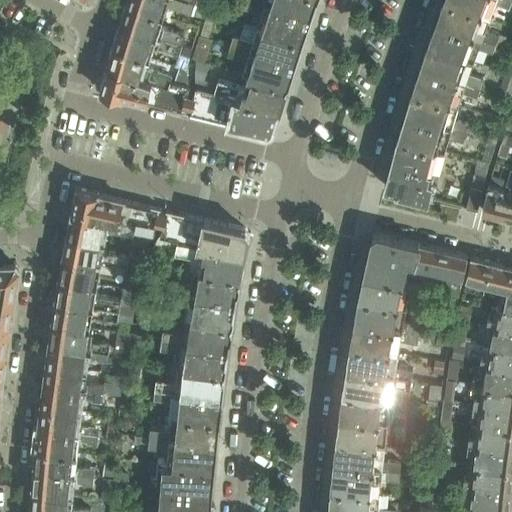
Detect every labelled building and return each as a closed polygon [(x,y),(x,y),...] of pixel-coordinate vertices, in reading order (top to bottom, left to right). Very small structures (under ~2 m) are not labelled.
[(128,0),(128,2),(163,14),(167,4),(191,12),(194,2),(188,0),(128,0)] [(261,12),(257,26),(303,41),(311,18),(256,0),(244,0),(243,6),(261,12)] [(256,0),(311,18),(316,0),(256,0)] [(445,0),(438,21),(497,42),(500,33),(485,28),(490,15),(450,0),(445,0)] [(450,0),(490,15),(495,1),(509,7),(511,0),(450,0)] [(124,13),(121,22),(181,44),(184,34),(159,26),(163,14),(128,2),(127,4),(125,5),(123,11),(124,13)] [(194,14),(203,17),(207,8),(197,5),(194,14)] [(200,34),(210,37),(218,13),(208,10),(200,34)] [(430,44),(474,60),(479,46),(493,51),(497,42),(438,21),(430,44)] [(115,44),(149,56),(153,46),(177,55),(191,59),(194,49),(181,44),(121,22),(120,22),(119,24),(121,24),(118,32),(116,34),(114,40),(115,42),(115,44)] [(234,33),(230,43),(296,63),(303,41),(257,26),(252,39),(234,33)] [(213,38),(210,37),(200,34),(193,57),(206,61),(213,38)] [(242,72),(249,74),(287,86),(288,84),(290,82),(296,63),(230,43),(227,52),(247,58),(242,72)] [(107,65),(108,65),(167,86),(170,79),(170,76),(146,67),(149,56),(115,44),(114,46),(112,47),(110,53),(111,56),(109,64),(107,64),(107,65)] [(422,66),(481,86),(484,77),(470,73),(474,60),(430,44),(422,66)] [(191,85),(170,79),(167,86),(108,65),(107,73),(105,72),(101,84),(103,85),(106,90),(105,92),(122,96),(122,95),(184,111),(185,108),(190,112),(194,96),(188,94),(191,85)] [(414,89),(460,104),(464,91),(478,95),(481,86),(422,66),(414,89)] [(500,93),(511,96),(511,72),(507,70),(500,93)] [(215,89),(280,109),(283,98),(285,97),(287,90),(286,88),(287,86),(249,74),(245,87),(219,78),(215,89)] [(197,86),(194,96),(190,112),(269,131),(276,127),(280,115),(279,113),(280,109),(215,89),(215,91),(197,86)] [(414,89),(407,112),(467,131),(481,135),(483,128),(469,124),(470,122),(455,118),(460,104),(414,89)] [(400,136),(437,147),(446,149),(450,136),(464,141),(467,131),(407,112),(400,136)] [(511,136),(504,134),(502,142),(511,145),(511,136)] [(437,147),(400,136),(399,136),(386,185),(387,186),(387,187),(435,198),(442,170),(432,168),(437,147)] [(511,146),(503,144),(500,151),(511,154),(511,146)] [(468,206),(478,208),(487,172),(476,170),(468,206)] [(511,188),(503,186),(490,183),(484,209),(511,216),(511,188)] [(135,221),(134,228),(156,233),(158,224),(160,224),(164,208),(99,192),(82,187),(82,190),(77,192),(75,192),(73,204),(74,205),(73,211),(71,211),(135,221)] [(178,240),(245,253),(246,248),(248,247),(250,235),(246,228),(164,208),(160,224),(162,225),(160,234),(179,238),(178,240)] [(68,234),(105,240),(107,229),(133,232),(134,228),(135,221),(71,211),(71,212),(73,213),(70,222),(68,223),(67,230),(68,232),(68,234)] [(133,232),(132,244),(147,246),(156,233),(134,228),(133,232)] [(373,237),(365,272),(403,281),(408,259),(415,261),(419,243),(378,233),(373,237)] [(62,254),(62,255),(143,267),(145,256),(104,251),(105,240),(68,234),(68,236),(66,237),(65,243),(66,246),(64,255),(62,254)] [(204,256),(201,269),(240,276),(240,274),(242,273),(244,266),(242,264),(245,253),(178,240),(176,251),(204,256)] [(419,243),(415,261),(440,268),(436,288),(458,293),(467,254),(447,250),(419,243)] [(60,275),(60,277),(98,283),(99,272),(132,277),(131,288),(139,289),(143,267),(62,255),(62,256),(64,256),(62,265),(60,266),(59,273),(60,275)] [(492,282),(497,262),(471,255),(465,283),(484,287),(486,280),(492,282)] [(499,304),(511,305),(511,265),(497,262),(492,282),(504,285),(499,304)] [(0,311),(13,313),(14,305),(20,268),(16,264),(0,264),(0,311)] [(173,279),(171,288),(236,300),(237,291),(240,288),(241,281),(240,278),(240,276),(201,269),(195,267),(192,283),(173,279)] [(365,272),(360,296),(407,306),(410,292),(426,295),(428,286),(403,281),(365,272)] [(58,289),(57,299),(120,308),(122,298),(96,294),(98,283),(60,277),(60,279),(58,281),(57,287),(58,289)] [(140,309),(148,311),(153,287),(144,285),(140,309)] [(186,316),(232,323),(232,322),(234,318),(235,312),(234,309),(236,300),(171,288),(169,298),(189,301),(186,316)] [(356,320),(419,332),(421,323),(404,319),(407,306),(360,296),(358,305),(356,320)] [(53,318),(53,320),(91,326),(92,316),(134,321),(135,310),(120,308),(57,299),(56,305),(54,309),(53,310),(52,316),(53,318)] [(511,305),(499,304),(497,304),(495,317),(489,316),(488,323),(511,326),(511,305)] [(0,350),(7,352),(13,313),(0,311),(0,350)] [(232,323),(186,316),(184,331),(164,328),(163,337),(228,348),(229,338),(231,335),(232,328),(231,325),(232,323)] [(91,326),(53,320),(53,322),(51,324),(50,329),(51,332),(50,341),(110,350),(111,342),(101,340),(101,342),(91,341),(94,326),(91,326)] [(419,332),(356,320),(352,343),(399,352),(401,338),(417,341),(419,332)] [(490,343),(511,345),(511,326),(488,323),(487,329),(492,330),(490,343)] [(178,365),(224,371),(225,370),(227,367),(228,361),(226,356),(228,348),(163,337),(161,347),(181,350),(178,365)] [(47,363),(88,369),(90,355),(99,356),(99,358),(109,360),(110,350),(50,341),(49,351),(47,353),(46,358),(47,361),(47,363)] [(348,367),(412,377),(414,368),(397,365),(399,352),(352,343),(348,367)] [(480,362),(511,366),(511,345),(490,343),(489,356),(481,355),(480,362)] [(483,383),(511,386),(511,366),(480,362),(480,369),(485,370),(483,383)] [(45,383),(105,392),(106,383),(96,382),(96,384),(87,382),(88,369),(47,363),(47,364),(45,366),(44,371),(46,374),(45,383)] [(224,371),(178,365),(176,381),(157,378),(156,387),(223,395),(226,377),(224,373),(224,371)] [(348,367),(345,391),(392,398),(395,384),(411,386),(412,377),(348,367)] [(42,402),(42,404),(83,410),(85,396),(95,398),(94,400),(103,401),(105,392),(45,383),(44,392),(41,395),(41,400),(42,402)] [(475,395),(474,402),(511,407),(511,386),(483,383),(482,396),(475,395)] [(172,413),(172,414),(220,419),(223,395),(156,387),(154,397),(169,399),(167,413),(172,413)] [(345,391),(342,414),(407,423),(408,414),(390,412),(392,398),(345,391)] [(479,410),(478,422),(511,426),(511,407),(474,402),(473,409),(479,410)] [(41,415),(40,424),(100,433),(101,425),(92,424),(92,425),(81,424),(83,410),(42,404),(40,407),(39,413),(41,415)] [(150,436),(217,444),(220,419),(172,414),(170,430),(151,427),(150,436)] [(339,438),(387,445),(389,430),(405,432),(407,423),(342,414),(339,438)] [(470,434),(469,442),(511,447),(511,426),(478,422),(476,435),(470,434)] [(100,433),(40,424),(39,434),(37,436),(36,442),(37,444),(37,445),(79,451),(81,438),(90,439),(90,441),(98,442),(100,433)] [(167,463),(215,468),(217,444),(150,436),(136,435),(135,443),(148,445),(148,446),(168,449),(167,463)] [(337,454),(336,462),(401,470),(402,461),(385,458),(387,445),(339,438),(337,454)] [(511,447),(469,442),(468,449),(475,450),(473,463),(511,467),(511,447)] [(35,466),(95,475),(96,466),(87,465),(87,467),(77,465),(79,451),(37,445),(37,447),(35,449),(35,454),(36,456),(35,466)] [(104,476),(114,478),(115,474),(116,463),(106,461),(104,476)] [(334,486),(382,491),(384,477),(400,479),(401,470),(336,462),(334,486)] [(162,486),(212,491),(215,468),(167,463),(164,463),(162,486)] [(465,482),(511,487),(511,467),(473,463),(471,476),(466,475),(465,482)] [(33,485),(33,487),(74,493),(76,479),(86,481),(86,483),(94,484),(95,475),(35,466),(34,475),(32,477),(32,483),(33,485)] [(417,481),(431,483),(432,476),(418,474),(417,481)] [(469,503),(511,507),(511,487),(465,482),(464,490),(470,491),(469,503)] [(162,486),(160,510),(181,511),(210,511),(212,491),(162,486)] [(334,486),(332,511),(348,511),(397,511),(398,507),(381,505),(382,491),(334,486)] [(32,499),(32,507),(68,511),(91,511),(92,507),(83,506),(83,507),(72,506),(74,493),(33,487),(33,489),(31,491),(31,496),(32,499)] [(112,506),(122,507),(123,491),(114,490),(112,506)] [(511,511),(511,507),(469,503),(467,511),(511,511)]
